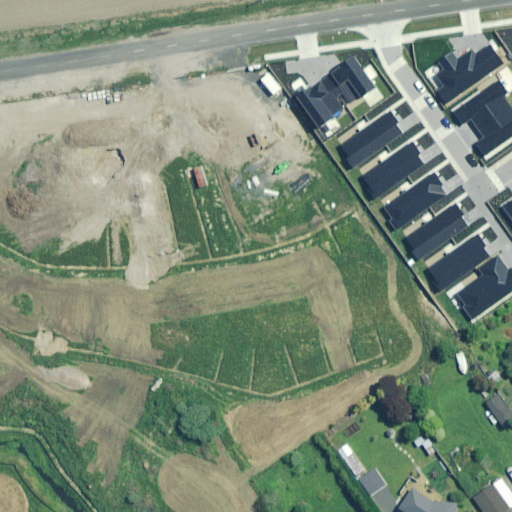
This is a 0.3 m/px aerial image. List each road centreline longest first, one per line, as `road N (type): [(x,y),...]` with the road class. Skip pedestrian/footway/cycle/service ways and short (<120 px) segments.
road 1 (residential): [(177,384),(245,330),(258,282),(242,243),(173,138),(158,47)]
road 2 (residential): [(158,47),(476,0)]
road 3 (residential): [(0,70),(158,47)]
